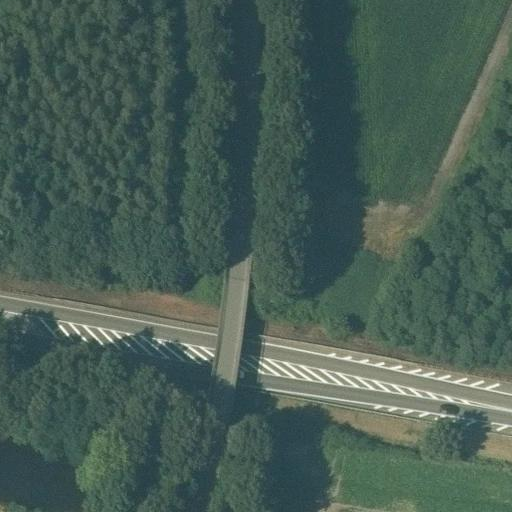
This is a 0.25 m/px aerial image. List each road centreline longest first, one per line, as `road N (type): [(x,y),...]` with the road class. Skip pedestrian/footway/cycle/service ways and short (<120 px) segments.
road 1 (trunk): [(511,400),(0,306)]
road 2 (trunk): [(0,331),(511,419)]
road 3 (unclassified): [(194,511),(215,427),(246,191),(245,0)]
